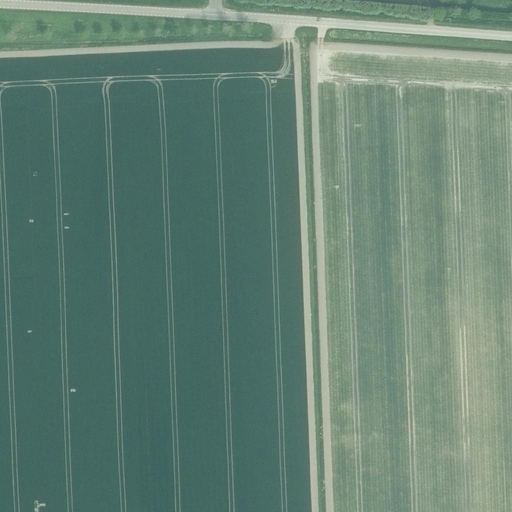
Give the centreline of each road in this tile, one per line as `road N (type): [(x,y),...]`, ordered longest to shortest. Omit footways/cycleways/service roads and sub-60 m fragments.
road 1 (unclassified): [(511,36),(216,15)]
road 2 (unclassified): [(216,15),(0,3)]
